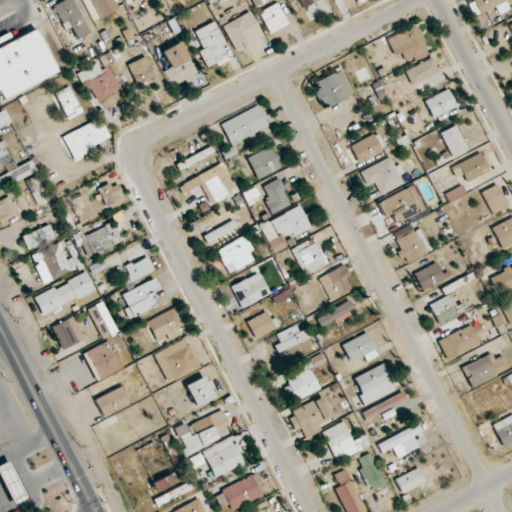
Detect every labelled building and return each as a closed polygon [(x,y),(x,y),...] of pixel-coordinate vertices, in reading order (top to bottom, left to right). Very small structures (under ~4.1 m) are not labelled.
[(78,40),(91,33),(72,0),(64,0),(53,6),(64,26),(69,24),(78,40)] [(89,0),(96,18),(117,11),(113,0),(89,0)] [(319,0),(298,0),(303,9),(319,0)] [(505,3),(504,0),(471,0),(467,2),(473,16),(505,3)] [(269,34),(288,26),(278,3),(259,11),(269,34)] [(262,38),(251,12),(223,24),(233,50),(262,38)] [(206,67),(216,63),(214,58),(228,52),(214,22),(194,31),(203,49),(199,51),(206,67)] [(394,57),(401,54),(405,63),(428,53),(416,24),(386,38),(394,57)] [(0,46),(0,97),(1,99),(57,72),(37,30),(0,46)] [(163,72),(172,87),(197,74),(180,42),(162,51),(170,68),(163,72)] [(127,64),(136,85),(155,77),(146,56),(127,64)] [(404,71),(411,85),(438,72),(432,58),(404,71)] [(120,89),(114,76),(120,74),(114,59),(102,64),(101,61),(76,73),(81,84),(87,82),(96,100),(120,89)] [(352,95),(340,70),(312,84),(324,109),(352,95)] [(79,110),(71,87),(56,92),(64,115),(79,110)] [(424,101),(432,118),(456,107),(448,89),(424,101)] [(268,127),(257,105),(220,124),(230,145),(268,127)] [(0,128),(9,125),(5,112),(0,113),(0,128)] [(109,138),(98,118),(61,138),(72,158),(109,138)] [(467,150),(455,125),(440,133),(451,157),(467,150)] [(350,146),(358,163),(386,149),(378,132),(350,146)] [(8,171),(13,168),(0,136),(0,169),(6,167),(8,171)] [(257,179),(280,168),(270,147),(246,158),(257,179)] [(459,166),(466,182),(492,170),(485,154),(459,166)] [(380,195),(404,184),(399,175),(404,173),(399,164),(394,167),(390,157),(360,171),(367,186),(374,183),(380,195)] [(0,188),(1,190),(37,172),(31,160),(0,176),(0,188)] [(238,191),(224,163),(178,185),(182,194),(204,183),(213,203),(238,191)] [(37,207),(49,201),(37,176),(25,181),(37,207)] [(290,205),(278,179),(262,186),(268,199),(264,200),(270,214),(290,205)] [(116,181),(97,191),(105,207),(124,197),(116,181)] [(508,207),(497,184),(480,192),(491,215),(508,207)] [(384,216),(391,213),(395,223),(424,211),(413,186),(377,201),(384,216)] [(444,193),(448,202),(466,195),(462,186),(444,193)] [(242,193),(247,206),(259,201),(255,188),(242,193)] [(0,223),(18,214),(9,196),(0,200),(0,223)] [(310,227),(300,206),(259,225),(272,254),(286,247),(283,240),(310,227)] [(511,218),(491,227),(500,249),(511,244),(511,218)] [(202,235),(206,242),(236,229),(233,221),(202,235)] [(121,244),(114,224),(74,239),(77,247),(87,243),(91,255),(121,244)] [(22,234),(26,249),(54,241),(50,227),(22,234)] [(431,252),(421,229),(394,239),(404,263),(431,252)] [(253,260),(249,253),(253,250),(244,235),(216,251),(229,274),(253,260)] [(315,239),(291,250),(302,275),(326,265),(315,239)] [(131,281),(154,271),(147,257),(124,267),(131,281)] [(91,274),(106,267),(103,260),(88,267),(91,274)] [(443,279),(437,264),(414,272),(420,287),(443,279)] [(345,276),(348,275),(344,266),(318,276),(328,299),(351,290),(345,276)] [(511,287),(511,266),(491,276),(498,294),(511,287)] [(94,291),(87,273),(33,297),(41,315),(94,291)] [(268,296),(259,274),(231,285),(240,308),(268,296)] [(121,294),(127,307),(123,309),(127,318),(156,306),(149,292),(158,288),(154,280),(121,294)] [(460,315),(452,295),(429,304),(436,324),(460,315)] [(321,329),(355,311),(349,301),(315,318),(321,329)] [(86,310),(102,339),(117,332),(102,302),(86,310)] [(146,320),(155,342),(167,337),(168,340),(182,335),(178,326),(182,325),(175,308),(146,320)] [(253,337),(274,329),(267,312),(246,321),(253,337)] [(61,349),(83,340),(74,317),(51,325),(61,349)] [(477,335),(482,332),(478,323),(445,337),(453,355),(480,344),(477,335)] [(292,335),(289,329),(276,334),(280,343),(274,346),(277,352),(309,338),(306,329),(292,335)] [(366,362),(378,355),(366,332),(341,345),(350,362),(362,356),(366,362)] [(166,383),(199,369),(187,340),(154,353),(166,383)] [(100,379),(122,369),(109,341),(87,351),(100,379)] [(502,355),(494,360),(490,353),(461,368),(472,388),(509,369),(502,355)] [(319,390),(310,369),(324,362),(321,356),(284,373),(296,401),(319,390)] [(352,377),(363,404),(395,391),(383,364),(352,377)] [(214,399),(205,376),(185,384),(194,406),(214,399)] [(129,405),(122,387),(95,397),(101,415),(129,405)] [(361,410),(364,419),(406,401),(403,393),(361,410)] [(321,431),(318,424),(333,417),(323,397),(288,412),(296,431),(301,429),(305,438),(321,431)] [(174,428),(185,454),(232,434),(223,410),(185,426),(184,424),(174,428)] [(511,414),(491,425),(503,448),(511,442),(511,414)] [(322,432),(337,462),(370,445),(365,434),(352,440),(343,422),(322,432)] [(377,445),(381,454),(392,448),(397,458),(405,454),(400,443),(421,432),(417,424),(377,445)] [(232,438),(202,453),(214,478),(243,463),(238,454),(240,453),(232,438)] [(356,459),(373,495),(387,488),(370,453),(356,459)] [(192,468),(204,464),(200,454),(188,458),(192,468)] [(25,499),(11,460),(0,464),(0,475),(11,504),(25,499)] [(335,489),(344,511),(363,511),(347,469),(334,474),(339,487),(335,489)] [(395,478),(401,493),(425,484),(419,469),(395,478)] [(150,483),(155,493),(176,482),(171,473),(150,483)] [(231,510),(265,493),(255,473),(214,494),(221,508),(228,505),(231,510)] [(153,499),(157,506),(193,489),(189,482),(153,499)]
